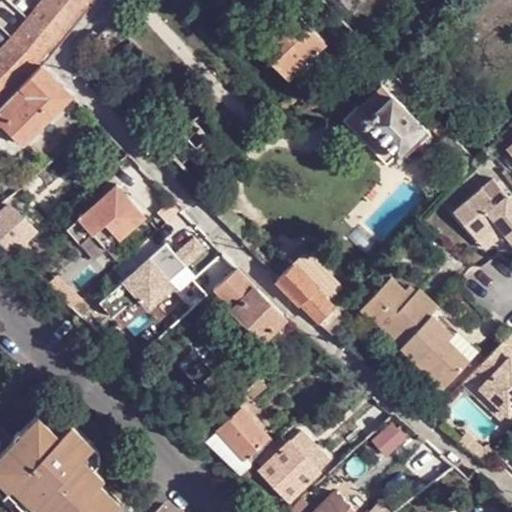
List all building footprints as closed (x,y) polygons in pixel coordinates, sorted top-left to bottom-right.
[(0,107),(41,64),(99,0),(44,0),(0,49),(0,107)] [(257,46),(287,78),(325,41),(295,10),(257,46)] [(360,39),(339,18),(329,28),(350,49),(360,39)] [(97,38),(118,58),(133,43),(113,22),(97,38)] [(334,64),(348,50),(341,43),(328,57),(334,64)] [(43,66),(41,64),(0,107),(0,122),(21,144),(71,95),(43,66)] [(288,99),(281,107),(285,111),(314,83),(307,76),(286,97),(288,99)] [(358,105),(370,116),(392,95),(381,83),(358,105)] [(202,112),(181,90),(171,99),(193,121),(194,120),(202,112)] [(370,116),(365,121),(397,155),(425,129),(392,95),(370,116)] [(224,151),(232,143),(202,112),(194,120),(224,151)] [(194,120),(193,121),(165,148),(196,181),(225,153),(224,151),(194,120)] [(397,155),(365,121),(354,131),(387,165),(397,155)] [(465,173),(476,160),(450,133),(438,144),(465,173)] [(511,202),(491,178),(452,212),(477,241),(496,225),(503,232),(511,242),(511,241),(511,202)] [(144,215),(117,184),(67,227),(81,242),(93,232),(108,248),(144,215)] [(208,186),(197,196),(207,206),(217,195),(208,186)] [(217,195),(207,206),(229,229),(240,218),(217,195)] [(0,211),(0,238),(12,249),(35,229),(9,204),(0,211)] [(496,225),(477,241),(483,248),(503,232),(496,225)] [(232,261),(221,250),(209,263),(221,273),(232,261)] [(295,263),(327,296),(341,283),(308,250),(295,263)] [(319,322),(336,305),(327,296),(295,263),(279,280),(319,322)] [(213,287),(234,308),(257,287),(237,266),(213,287)] [(433,316),(440,309),(420,289),(412,297),(392,278),(362,309),(383,329),(385,327),(404,346),(433,316)] [(262,336),(285,315),(257,287),(234,308),(262,336)] [(404,346),(402,347),(445,388),(470,361),(449,341),(454,335),(433,316),(404,346)] [(109,343),(143,377),(157,362),(123,329),(109,343)] [(449,341),(470,361),(480,351),(459,331),(454,335),(449,341)] [(482,389),(511,415),(511,413),(511,346),(506,341),(474,374),(486,384),(482,389)] [(260,360),(267,368),(281,355),(273,347),(260,360)] [(260,374),(244,387),(253,398),(268,384),(260,374)] [(474,374),(462,385),(503,424),(511,415),(482,389),(486,384),(474,374)] [(367,440),(395,414),(377,398),(351,423),(367,440)] [(244,457),(245,456),(268,435),(239,404),(215,425),(220,431),(244,457)] [(0,426),(0,487),(6,493),(9,489),(29,511),(31,511),(35,509),(37,511),(113,511),(119,507),(98,486),(105,480),(83,459),(94,449),(71,425),(61,435),(42,415),(13,442),(0,426)] [(209,440),(241,472),(251,463),(245,456),(244,457),(220,431),(209,440)] [(245,456),(251,463),(274,442),(268,435),(245,456)] [(241,472),(249,479),(259,469),(289,442),(282,436),(274,442),(251,463),(241,472)] [(259,469),(265,476),(287,499),(318,471),(290,441),(289,442),(259,469)] [(249,479),(255,485),(265,476),(259,469),(249,479)] [(357,511),(336,491),(315,511),(357,511)] [(286,511),(299,511),(306,506),(300,499),(286,511)]
